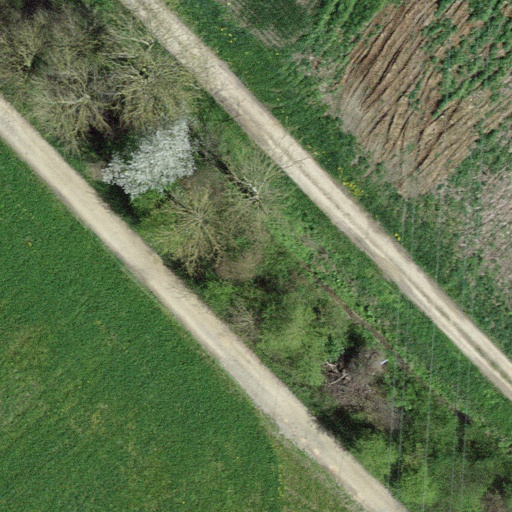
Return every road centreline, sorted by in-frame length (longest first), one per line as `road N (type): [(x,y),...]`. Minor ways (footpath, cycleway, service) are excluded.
road 1 (track): [(0,130),(380,511)]
road 2 (track): [(511,378),(137,0)]
